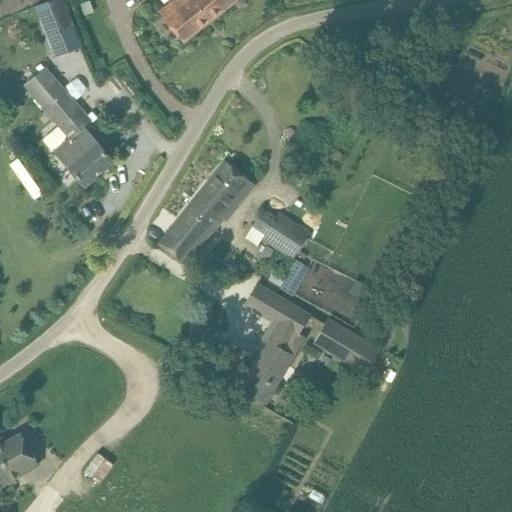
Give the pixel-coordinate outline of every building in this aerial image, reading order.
[(72,25),(61,0),(52,0),(34,8),(46,36),(72,25)] [(235,0),(174,0),(159,12),(183,41),(235,0)] [(82,66),(67,66),(67,89),(83,89),(82,66)] [(91,121),(78,106),(44,68),(24,85),(70,138),(57,150),(70,165),(68,167),(84,185),(112,160),(83,128),(91,121)] [(18,158),(9,164),(34,199),(42,193),(18,158)] [(218,230),(255,185),(224,160),(158,243),(183,264),(216,228),(218,230)] [(265,234),(262,239),(292,259),(310,232),(279,212),(276,217),(264,209),(253,226),(265,234)] [(285,279),(292,283),(298,286),(309,267),(296,260),(285,279)] [(255,361),(240,387),(257,397),(265,402),(277,382),(287,366),(293,356),(303,339),(296,335),(308,314),(274,294),(257,284),(245,304),(272,320),(281,326),(270,343),(267,341),(255,361)] [(365,285),(358,297),(367,302),(374,290),(372,289),(365,285)] [(340,324),(325,350),(354,367),(369,342),(340,324)] [(0,481),(6,478),(8,481),(37,465),(20,433),(0,444),(0,481)] [(98,482),(111,464),(95,452),(81,470),(98,482)]
